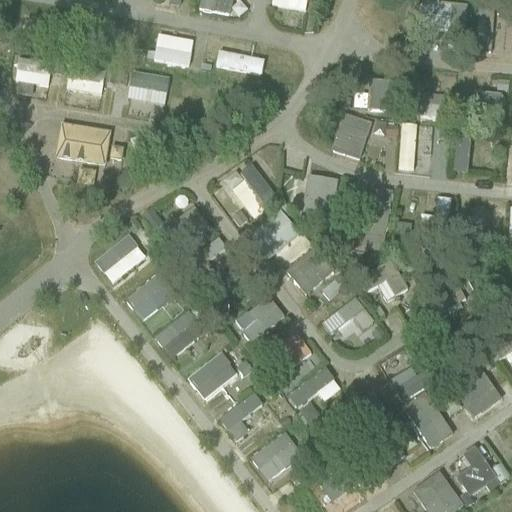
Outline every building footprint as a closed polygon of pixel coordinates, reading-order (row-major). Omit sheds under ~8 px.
[(213,17),(216,0),(199,0),(197,15),(213,17)] [(270,0),(269,8),(304,14),(306,0),(270,0)] [(55,13),(56,29),(68,28),(67,13),(55,13)] [(99,49),(106,20),(89,16),(83,45),(99,49)] [(112,23),(111,56),(136,57),(137,24),(112,23)] [(151,63),(187,71),(193,44),(157,37),(151,63)] [(243,79),(246,63),(210,58),(207,74),(243,79)] [(47,91),(51,70),(16,64),(13,85),(47,91)] [(64,93),(100,100),(104,77),(69,70),(64,93)] [(162,110),(169,83),(132,73),(124,100),(162,110)] [(367,84),(366,97),(351,97),(351,114),(376,114),(377,84),(367,84)] [(178,86),(177,100),(209,103),(210,88),(178,86)] [(256,109),(258,97),(228,94),(227,105),(256,109)] [(416,95),(413,119),(432,122),(435,97),(416,95)] [(504,97),(463,97),(462,122),(503,123),(504,97)] [(112,136),(62,128),(57,162),(107,170),(112,136)] [(467,175),(468,141),(453,140),(452,175),(467,175)] [(223,186),(253,222),(278,202),(249,166),(223,186)] [(331,176),(294,182),(300,221),(337,216),(331,176)] [(359,236),(384,241),(392,196),(368,191),(359,236)] [(433,201),(432,244),(447,245),(448,201),(433,201)] [(487,215),(474,214),(472,247),(502,248),(503,206),(487,205),(487,215)] [(179,254),(208,230),(191,210),(162,234),(179,254)] [(267,262),(297,235),(278,214),(248,241),(267,262)] [(110,289),(146,261),(127,238),(92,265),(110,289)] [(212,277),(205,265),(225,253),(219,244),(190,261),(202,283),(212,277)] [(285,276),(305,297),(329,276),(309,254),(285,276)] [(364,297),(380,289),(388,305),(407,296),(392,264),(357,281),(364,297)] [(140,325),(171,300),(154,279),(123,303),(140,325)] [(254,325),(240,336),(249,347),(283,320),(266,299),(246,315),(254,325)] [(354,302),(320,327),(329,339),(351,323),(360,335),(372,326),(354,302)] [(185,316),(152,340),(167,361),(200,338),(185,316)] [(511,331),(493,343),(509,371),(511,369),(511,331)] [(284,379),(311,355),(294,336),(267,361),(284,379)] [(219,356),(186,383),(203,404),(236,377),(219,356)] [(472,421),(499,403),(476,369),(449,388),(472,421)] [(385,385),(399,408),(423,392),(409,370),(385,385)] [(300,421),(341,398),(327,373),(286,396),(300,421)] [(233,445),(247,436),(238,424),(262,407),(254,396),(217,421),(233,445)] [(429,453),(451,438),(423,397),(401,412),(429,453)] [(266,486),(300,460),(282,436),(247,463),(266,486)] [(456,460),(464,474),(454,480),(467,502),(496,485),(475,449),(456,460)]
